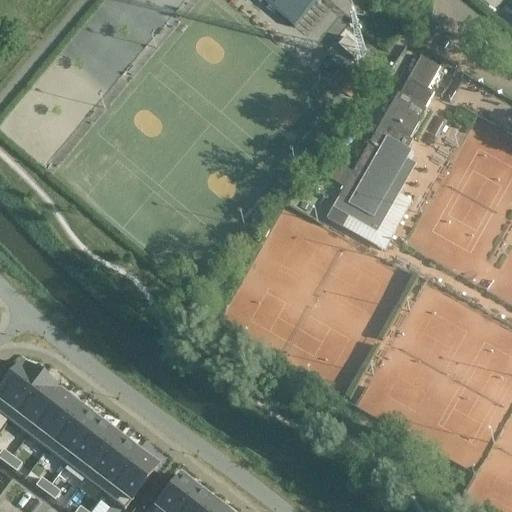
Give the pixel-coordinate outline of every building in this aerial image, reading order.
[(260,0),(295,29),(319,0),(260,0)] [(354,61),(362,51),(347,38),(339,48),(351,58),(354,61)] [(420,59),(408,81),(399,97),(398,96),(333,211),(378,236),(417,167),(407,162),(411,154),(405,150),(426,112),(424,111),(433,95),(427,92),(439,70),(420,59)] [(443,169),(466,126),(437,111),(414,154),(443,169)] [(21,366),(0,393),(0,417),(9,424),(41,381),(21,366)] [(41,381),(9,424),(28,438),(60,395),(41,381)] [(60,395),(28,438),(46,452),(79,410),(78,409),(78,408),(62,396),(61,396),(60,395)] [(79,410),(46,452),(66,467),(98,425),(97,424),(98,423),(81,411),(79,410)] [(98,425),(66,467),(86,482),(117,439),(116,438),(100,425),(99,425),(98,425)] [(117,439),(86,482),(104,497),(136,454),(135,453),(136,453),(119,440),(117,439)] [(2,452),(0,454),(0,462),(6,467),(12,459),(2,452)] [(136,454),(104,497),(124,511),(156,469),(154,468),(155,467),(138,454),(138,455),(136,454)] [(12,459),(6,467),(15,474),(21,466),(12,459)] [(179,479),(154,511),(184,511),(198,494),(197,492),(182,480),(182,481),(179,479)] [(41,480),(35,488),(44,495),(50,487),(41,480)] [(50,487),(44,495),(54,503),(60,495),(50,487)] [(198,494),(184,511),(212,511),(216,507),(200,494),(200,495),(198,494)]
